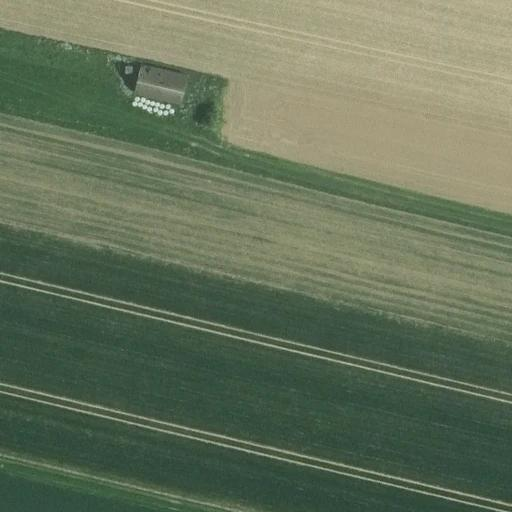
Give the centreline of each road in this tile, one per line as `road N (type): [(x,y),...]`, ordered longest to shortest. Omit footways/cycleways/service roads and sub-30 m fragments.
road 1 (track): [(511,226),(256,166),(175,132)]
road 2 (track): [(0,460),(213,511)]
